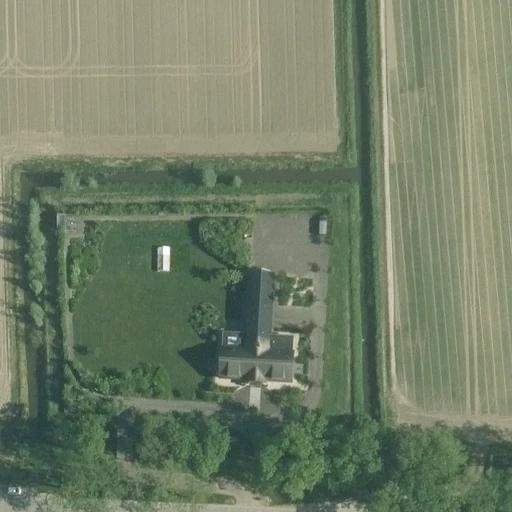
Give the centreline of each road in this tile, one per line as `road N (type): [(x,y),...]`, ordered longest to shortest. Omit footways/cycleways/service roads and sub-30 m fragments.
road 1 (track): [(333,511),(404,493),(511,487)]
road 2 (track): [(132,475),(0,460)]
